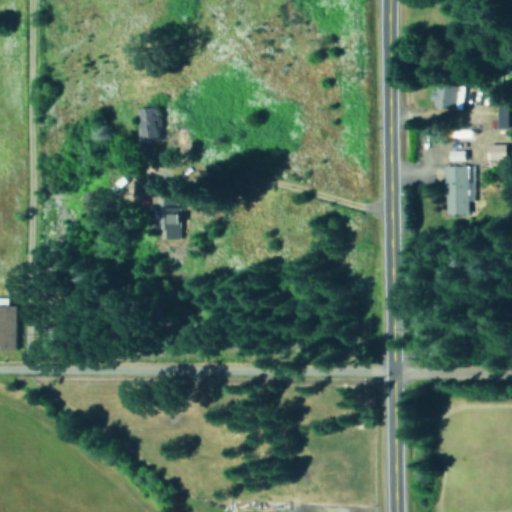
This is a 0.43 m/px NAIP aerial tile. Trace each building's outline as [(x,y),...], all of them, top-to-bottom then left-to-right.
[(507,81),(498,81),(498,96),(506,96),(507,81)] [(462,109),(464,85),(436,84),(435,107),(462,109)] [(499,128),(508,128),(509,105),(500,105),(499,128)] [(139,107),(140,141),(160,140),(160,107),(139,107)] [(507,143),(489,144),(489,160),(507,159),(507,143)] [(445,165),(446,213),(469,213),(468,165),(445,165)] [(180,197),(159,197),(160,238),(181,238),(180,197)] [(0,349),(18,349),(18,305),(0,304),(0,349)]
